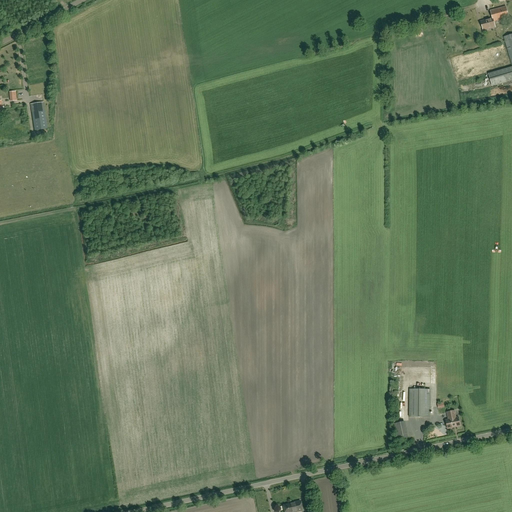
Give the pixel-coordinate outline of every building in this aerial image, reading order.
[(495,27),(494,22),(509,18),(506,6),(490,10),(493,19),(481,22),(483,30),(495,27)] [(450,58),(457,81),(511,65),(504,42),(450,58)] [(511,67),(489,74),(492,86),(511,80),(511,67)] [(470,92),(461,92),(462,100),(471,99),(470,92)] [(47,129),(42,97),(30,99),(35,131),(47,129)] [(410,390),(409,417),(430,418),(430,390),(410,390)] [(448,429),(461,426),(459,418),(456,418),(455,411),(447,413),(449,420),(446,421),(448,429)] [(397,440),(405,438),(402,423),(394,424),(396,436),(393,436),(394,441),(397,440)] [(290,504),(292,511),(295,511),(302,511),(300,501),(292,503),(292,504),(290,504)]
